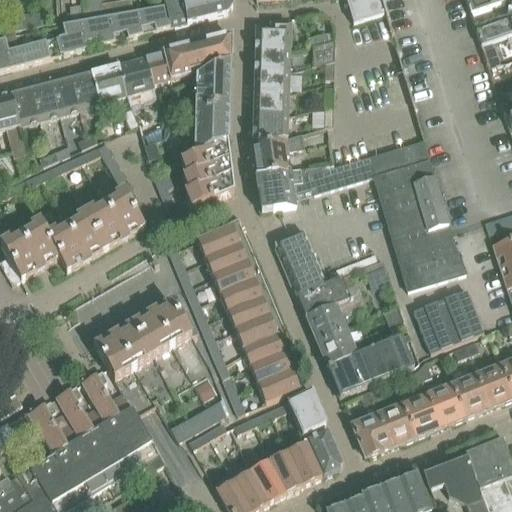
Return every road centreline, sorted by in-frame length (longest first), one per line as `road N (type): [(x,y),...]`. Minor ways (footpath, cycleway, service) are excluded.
road 1 (unclassified): [(244,207),(357,481)]
road 2 (unclassified): [(0,92),(243,27)]
road 3 (residential): [(43,303),(137,248),(244,207)]
road 4 (unclassified): [(243,27),(244,207)]
road 5 (unclassified): [(357,481),(511,418)]
